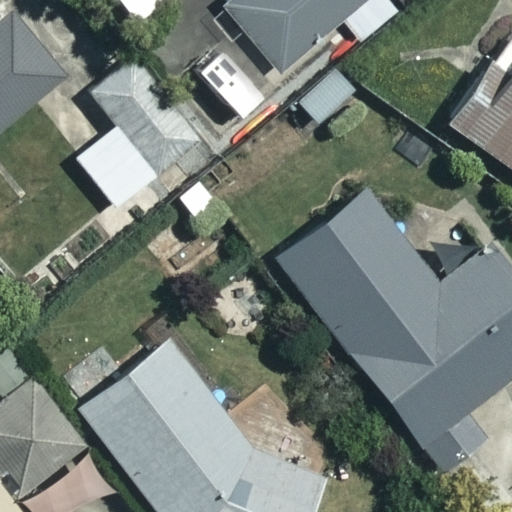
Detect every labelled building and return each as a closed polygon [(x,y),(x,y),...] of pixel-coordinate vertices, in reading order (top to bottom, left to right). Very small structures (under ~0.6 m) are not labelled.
[(213,0),(269,62),(327,10),(353,39),(391,5),(386,0),(213,0)] [(511,15),(438,132),(511,179),(511,15)] [(0,110),(45,72),(0,19),(0,110)] [(182,141),(121,59),(79,90),(105,125),(64,155),(100,203),(182,141)] [(217,210),(189,169),(155,192),(183,233),(217,210)] [(416,277),(342,187),(254,260),(427,469),(475,430),(453,403),(511,353),(511,301),(461,240),(416,277)] [(219,426),(140,330),(55,400),(146,511),(287,511),(304,474),(219,426)] [(44,511),(91,477),(13,374),(0,384),(0,496),(12,511),(44,511)]
